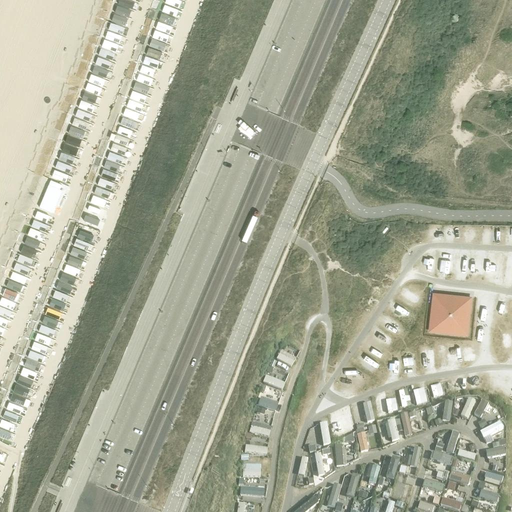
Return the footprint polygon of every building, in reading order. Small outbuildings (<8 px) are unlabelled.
[(124,18),(129,19),(134,0),(120,0),(114,22),(123,24),(124,18)] [(166,0),(166,5),(179,9),(181,1),(176,0),(166,0)] [(162,16),(160,22),(171,26),(173,19),(162,16)] [(153,39),(140,73),(153,78),(166,44),(153,39)] [(136,84),(127,107),(140,112),(149,89),(136,84)] [(53,177),(66,181),(69,171),(64,170),(68,159),(60,156),(53,177)] [(53,212),(63,185),(52,180),(41,207),(53,212)] [(95,195),(91,201),(96,204),(97,203),(101,205),(104,201),(95,195)] [(81,232),(79,237),(90,241),(92,236),(81,232)] [(432,293),(428,333),(467,337),(472,297),(432,293)] [(45,315),(35,339),(47,344),(51,336),(50,336),(57,320),(45,315)] [(291,366),(296,358),(281,351),(276,359),(291,366)] [(421,355),(423,369),(435,367),(433,353),(421,355)] [(283,390),(286,383),(266,375),(263,382),(283,390)] [(452,392),(463,388),(460,377),(448,381),(452,392)] [(430,385),(433,397),(444,395),(441,382),(430,385)] [(13,422),(15,423),(29,389),(16,384),(0,422),(0,436),(8,439),(11,431),(9,430),(13,422)] [(413,389),(416,404),(426,402),(424,387),(413,389)] [(412,404),(409,389),(398,391),(401,406),(412,404)] [(275,411),(279,402),(261,396),(257,405),(275,411)] [(388,412),(398,410),(396,397),(385,399),(388,412)] [(460,415),(468,419),(476,401),(469,397),(460,415)] [(482,399),(474,414),(481,418),(489,403),(482,399)] [(451,411),(452,412),(453,402),(443,401),(443,420),(451,420),(451,411)] [(371,402),(363,404),(367,422),(375,421),(371,402)] [(431,408),(425,410),(427,417),(434,415),(431,408)] [(484,420),(477,424),(480,429),(487,426),(484,420)] [(249,431),(269,436),(271,426),(252,421),(249,431)] [(493,441),(490,434),(503,430),(501,423),(480,430),(485,443),(493,441)] [(375,426),(368,428),(369,435),(376,434),(375,426)] [(356,434),(360,452),(369,450),(365,432),(356,434)] [(353,434),(345,438),(346,443),(354,442),(353,434)] [(498,444),(492,445),(493,449),(506,447),(506,440),(498,442),(498,444)] [(344,444),(335,445),(335,466),(344,465),(344,444)] [(437,444),(434,451),(441,453),(443,447),(437,444)] [(249,445),(248,453),(267,454),(268,445),(249,445)] [(408,466),(418,467),(421,449),(410,447),(408,466)] [(392,456),(386,476),(394,479),(400,458),(392,456)] [(301,457),(299,474),(305,475),(307,458),(301,457)] [(248,464),(248,476),(261,476),(261,464),(248,464)] [(370,476),(369,482),(376,484),(380,466),(369,464),(366,475),(370,476)] [(500,487),(503,476),(486,471),(483,481),(500,487)] [(352,473),(346,495),(354,497),(360,476),(352,473)] [(424,480),(423,488),(442,491),(444,483),(424,480)] [(448,482),(447,489),(453,491),(455,484),(448,482)] [(265,487),(241,486),(240,496),(264,496),(265,487)] [(359,491),(357,497),(365,500),(367,494),(359,491)] [(443,496),(440,505),(459,511),(462,502),(443,496)] [(397,501),(394,507),(401,510),(403,504),(397,501)] [(427,511),(432,511),(435,506),(420,501),(417,508),(427,511)]
